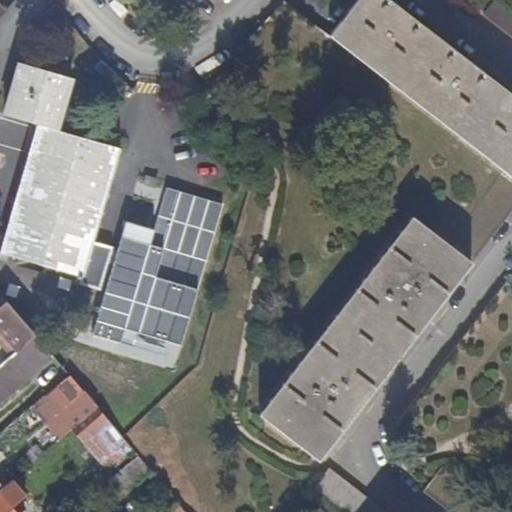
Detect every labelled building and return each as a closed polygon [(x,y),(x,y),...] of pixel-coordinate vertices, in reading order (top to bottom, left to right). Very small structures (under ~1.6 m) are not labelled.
[(511,94),(391,0),(357,0),(331,35),(508,173),(452,247),(414,217),(261,415),(320,460),(511,213),(511,94)] [(511,0),(495,0),(485,14),(511,35),(511,0)] [(330,35),(285,2),(238,62),(260,79),(289,41),(312,59),(330,35)] [(6,114),(40,123),(2,252),(83,276),(81,284),(102,290),(114,247),(94,241),(121,147),(56,128),(67,91),(52,86),(56,72),(21,62),(6,114)] [(77,78),(56,72),(52,86),(67,91),(72,92),(77,78)] [(511,324),(511,282),(510,281),(394,430),(417,446),(511,324)] [(0,332),(16,351),(33,336),(6,304),(0,308),(0,332)] [(0,400),(51,357),(33,336),(16,351),(0,365),(0,400)] [(71,428),(94,409),(67,376),(49,391),(63,407),(58,411),(71,428)] [(109,464),(128,448),(94,409),(71,428),(69,430),(95,461),(102,456),(109,464)] [(501,511),(435,461),(417,485),(452,511),(501,511)] [(341,511),(387,511),(331,468),(313,491),(341,511)] [(10,480),(0,488),(0,511),(21,511),(16,504),(24,496),(10,480)] [(162,511),(181,511),(173,502),(162,511)]
